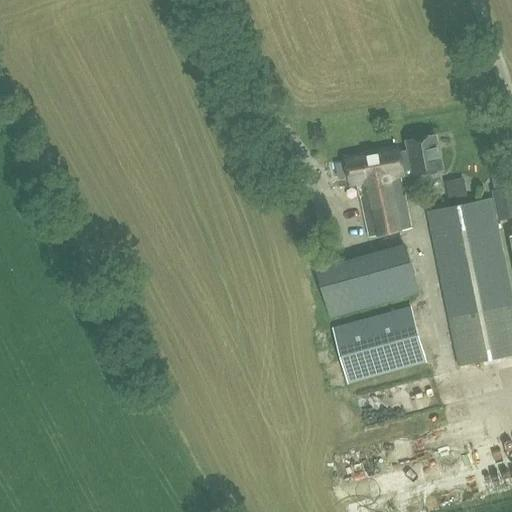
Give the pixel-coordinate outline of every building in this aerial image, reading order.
[(416,176),(444,170),(437,133),(409,138),(412,149),(402,151),(401,147),(348,158),(353,183),(358,182),(369,235),(413,227),(403,175),(406,175),(405,169),(414,167),(416,176)] [(511,186),(495,190),(501,219),(511,216),(511,186)] [(430,211),(451,317),(460,364),(511,354),(511,292),(493,198),(430,211)] [(332,318),(422,293),(407,240),(317,266),(332,318)] [(350,382),(428,360),(412,306),(335,328),(350,382)] [(351,401),(358,426),(383,419),(376,394),(351,401)] [(439,432),(364,447),(370,476),(400,470),(397,457),(443,449),(439,432)] [(378,511),(424,511),(463,502),(456,476),(375,497),(378,511)]
